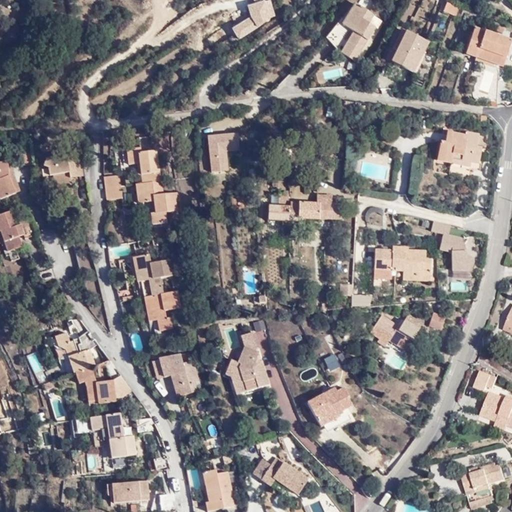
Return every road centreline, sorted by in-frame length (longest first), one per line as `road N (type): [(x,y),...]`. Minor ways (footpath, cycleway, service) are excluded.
road 1 (residential): [(94,125),(326,89),(403,106),(511,113)]
road 2 (residential): [(511,162),(489,304),(465,366),(432,434),(374,511)]
road 3 (residential): [(96,142),(99,243),(122,357)]
road 4 (residential): [(122,357),(161,418),(186,511)]
road 5 (unknown): [(348,200),(503,228)]
road 6 (residential): [(52,236),(83,310),(122,357)]
